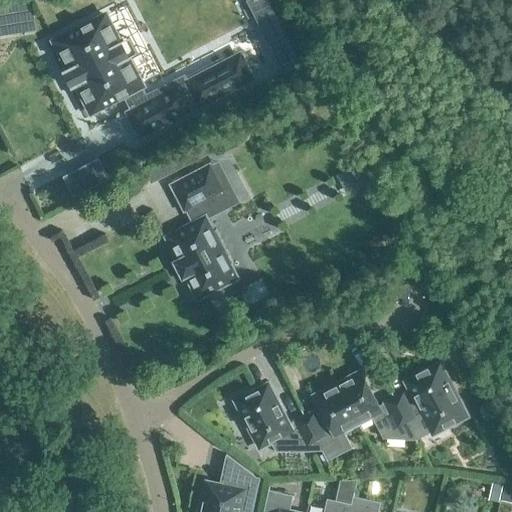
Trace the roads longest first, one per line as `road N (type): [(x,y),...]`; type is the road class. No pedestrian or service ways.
road 1 (residential): [(136,421),(263,346),(336,326),(418,321)]
road 2 (track): [(123,511),(0,290)]
road 3 (residential): [(136,421),(92,321),(12,202)]
